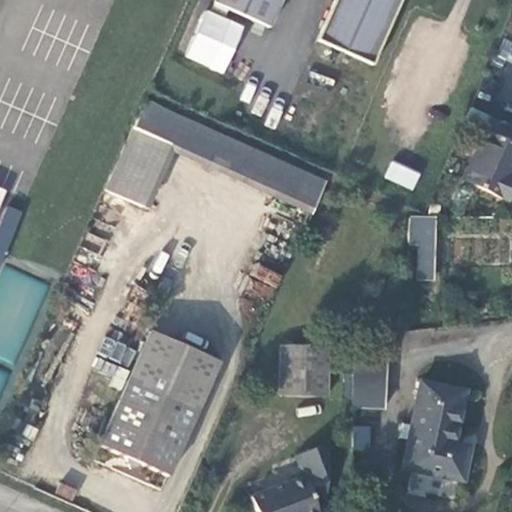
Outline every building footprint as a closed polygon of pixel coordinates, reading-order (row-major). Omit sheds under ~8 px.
[(281,0),(215,0),(213,4),(269,28),(281,0)] [(402,0),(335,0),(319,40),(375,64),(402,0)] [(228,10),(213,4),(210,11),(225,17),(228,10)] [(329,180),(146,97),(127,137),(311,216),(329,180)] [(511,125),(474,107),(466,123),(483,132),(462,181),(509,202),(511,194),(511,125)] [(384,177),(413,189),(420,172),(391,160),(384,177)] [(0,266),(5,267),(17,209),(1,205),(0,208),(0,266)] [(435,282),(436,218),(419,217),(416,281),(435,282)] [(0,270),(0,360),(14,366),(48,284),(2,265),(0,270)] [(219,358),(151,329),(102,445),(125,454),(133,468),(147,464),(170,473),(219,358)] [(354,354),(387,355),(388,341),(354,340),(354,354)] [(324,399),(326,348),(280,346),(278,397),(324,399)] [(379,360),(354,360),(352,408),(377,408),(379,360)] [(0,391),(8,372),(0,368),(0,391)] [(465,391),(419,383),(402,468),(463,480),(468,455),(452,451),(465,391)] [(368,451),(369,426),(353,426),(352,450),(368,451)] [(325,508),(328,448),(298,460),(303,478),(252,497),(256,511),(317,511),(317,510),(325,508)]
